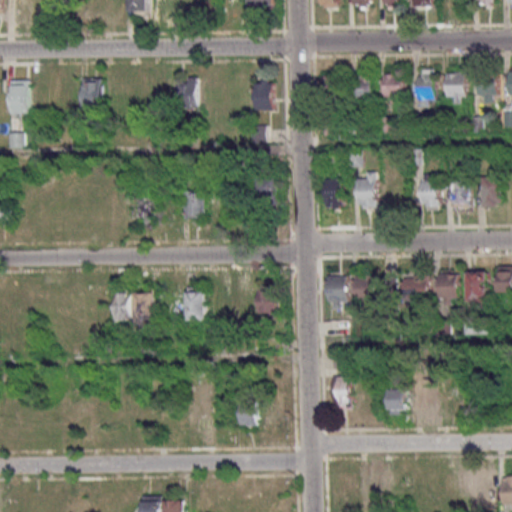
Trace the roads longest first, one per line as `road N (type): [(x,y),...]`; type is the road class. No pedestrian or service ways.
road 1 (residential): [(511,441),(329,444),(291,462),(0,466)]
road 2 (residential): [(0,258),(281,255),(323,241),(511,239)]
road 3 (residential): [(310,511),(296,0)]
road 4 (residential): [(511,38),(0,48)]
